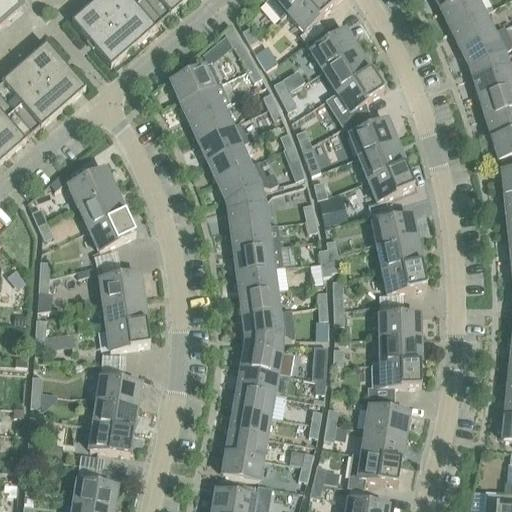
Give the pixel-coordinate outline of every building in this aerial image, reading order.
[(13,0),(0,0),(0,18),(6,25),(23,11),(13,0)] [(101,0),(72,26),(111,71),(156,32),(155,31),(170,18),(171,19),(192,0),(101,0)] [(281,25),(289,18),(309,0),(273,0),(265,7),(281,25)] [(326,0),(309,0),(289,18),(304,36),(334,10),(326,0)] [(434,0),(441,14),(470,0),(434,0)] [(470,0),(441,14),(451,34),(484,18),(475,0),(470,0)] [(451,34),(461,54),(494,38),(484,18),(451,34)] [(233,31),(225,36),(241,63),(248,76),(256,71),(249,59),(233,31)] [(242,36),(250,50),(259,44),(251,31),(242,36)] [(471,74),(472,77),(506,63),(504,58),(511,53),(511,46),(505,32),(494,38),(461,54),(471,74)] [(311,56),(324,77),(358,55),(345,35),(311,56)] [(259,44),(250,50),(258,63),(266,77),(278,69),(268,52),(264,54),(259,44)] [(2,87),(3,87),(0,89),(0,167),(26,145),(26,144),(41,131),(41,132),(86,93),(47,48),(2,87)] [(324,77),(337,97),(371,75),(358,55),(324,77)] [(473,80),(479,101),(511,91),(511,83),(508,69),(506,63),(472,77),(473,80)] [(171,87),(181,108),(221,89),(212,68),(171,87)] [(256,71),(248,76),(255,88),(263,83),(256,71)] [(339,111),(346,130),(369,119),(365,108),(384,96),(371,75),(337,97),(344,108),(339,111)] [(273,89),(281,103),(290,98),(283,84),(273,89)] [(190,127),(223,111),(230,108),(221,89),(181,108),(190,127)] [(486,122),(511,114),(511,91),(479,101),(486,122)] [(263,102),(269,114),(277,110),(272,98),(263,102)] [(290,98),(281,103),(288,117),(297,112),(290,98)] [(277,110),(269,114),(274,126),(282,122),(277,110)] [(190,127),(199,147),(232,131),(223,111),(190,127)] [(511,114),(486,122),(492,144),(511,137),(511,114)] [(350,140),(359,162),(396,147),(387,125),(374,130),(369,119),(346,130),(350,140)] [(232,131),(199,147),(208,167),(241,151),(249,148),(246,142),(240,128),(232,131)] [(296,138),(301,153),(311,149),(306,134),(296,138)] [(511,137),(492,144),(499,165),(511,160),(511,137)] [(280,142),(286,155),(294,152),(289,139),(280,142)] [(359,162),(368,185),(405,169),(396,147),(359,162)] [(311,149),(301,153),(307,167),(311,181),(316,179),(321,177),(316,164),(311,149)] [(208,167),(217,186),(251,171),(241,151),(208,167)] [(294,152),(286,155),(291,168),(299,165),(294,152)] [(227,207),(228,210),(263,200),(260,191),(269,193),(277,189),(272,178),(266,181),(259,167),(251,171),(217,186),(227,207)] [(405,169),(368,185),(377,207),(415,192),(405,169)] [(69,191),(79,213),(116,196),(106,174),(69,191)] [(511,175),(502,176),(505,198),(511,197),(511,175)] [(313,189),(318,204),(327,202),(323,186),(313,189)] [(79,213),(90,235),(126,218),(116,196),(79,213)] [(229,213),(232,235),(268,230),(265,208),(263,200),(228,210),(229,213)] [(336,205),(318,208),(322,229),(341,226),(336,205)] [(303,212),(306,225),(315,223),(312,210),(303,212)] [(32,218),(39,232),(48,228),(41,214),(32,218)] [(126,218),(90,235),(100,257),(136,240),(126,218)] [(373,229),(378,252),(417,244),(412,220),(373,229)] [(315,223),(306,225),(309,239),(318,237),(315,223)] [(48,228),(39,232),(45,246),(54,242),(48,228)] [(232,235),(234,257),(279,251),(276,229),(268,230),(232,235)] [(378,252),(383,276),(422,268),(417,244),(378,252)] [(327,247),(328,254),(329,262),(339,260),(337,245),(327,247)] [(237,279),(274,274),(281,273),(282,273),(279,251),(234,257),(237,279)] [(319,255),(321,268),(330,267),(329,262),(328,254),(319,255)] [(329,262),(330,267),(332,278),(341,276),(339,260),(329,262)] [(41,266),(40,282),(50,283),(51,267),(41,266)] [(330,267),(321,268),(323,281),(332,280),(332,278),(330,267)] [(422,268),(383,276),(388,300),(427,292),(422,268)] [(96,271),(76,276),(78,283),(97,278),(96,271)] [(237,279),(240,300),(277,296),(274,280),(274,274),(237,279)] [(100,284),(104,309),(143,303),(140,279),(100,284)] [(50,283),(40,282),(37,317),(50,316),(51,298),(49,298),(50,283)] [(343,285),(332,287),(333,300),(334,317),(344,316),(343,300),(343,285)] [(240,300),(243,322),(279,317),(277,296),(240,300)] [(318,299),(318,311),(328,311),(327,298),(318,299)] [(104,309),(107,333),(147,327),(143,303),(104,309)] [(328,311),(318,311),(319,327),(328,326),(328,311)] [(246,344),(246,347),(282,348),(282,339),(290,345),(294,344),(290,316),(279,317),(243,322),(246,344)] [(344,316),(334,317),(334,332),(345,331),(344,316)] [(16,320),(16,330),(25,330),(26,320),(16,320)] [(380,320),(380,345),(420,344),(420,320),(380,320)] [(37,324),(36,340),(46,341),(47,325),(37,324)] [(147,327),(107,333),(111,356),(150,351),(147,327)] [(327,335),(319,334),(319,346),(327,346),(327,335)] [(36,340),(34,356),(45,357),(45,354),(57,353),(55,341),(46,342),(46,341),(36,340)] [(380,345),(381,369),(421,368),(420,344),(380,345)] [(242,373),(278,379),(289,381),(293,358),(282,356),(282,348),(246,347),(242,373)] [(315,352),(312,385),(317,386),(326,387),(327,372),(326,372),(328,353),(319,352),(315,352)] [(334,354),(333,370),(343,371),(344,355),(334,354)] [(28,364),(16,363),(15,371),(27,372),(28,364)] [(421,368),(381,369),(370,369),(371,394),(367,394),(367,402),(394,404),(394,393),(422,392),(421,368)] [(278,379),(242,373),(238,394),(274,400),(278,379)] [(33,381),(32,397),(42,398),(43,382),(33,381)] [(101,383),(98,407),(137,413),(141,389),(101,383)] [(326,387),(317,386),(316,399),(325,400),(326,387)] [(238,394),(234,415),(270,422),(274,400),(238,394)] [(42,398),(32,397),(30,413),(41,413),(42,398)] [(394,404),(367,402),(367,412),(370,412),(366,436),(406,442),(409,418),(392,415),(394,404)] [(98,407),(94,431),(134,437),(137,413),(98,407)] [(329,414),(326,429),(336,431),(339,416),(329,414)] [(14,415),(13,423),(22,424),(23,416),(14,415)] [(234,415),(230,437),(267,443),(270,422),(234,415)] [(313,416),(311,429),(320,430),(322,418),(313,416)] [(511,424),(505,424),(499,423),(498,436),(503,436),(503,445),(511,446),(511,424)] [(29,426),(29,438),(43,439),(44,426),(30,425),(29,426)] [(320,430),(311,429),(309,442),(318,444),(320,430)] [(336,431),(326,429),(323,445),(333,447),(336,431)] [(134,437),(94,431),(90,455),(130,461),(134,437)] [(366,436),(362,460),(402,466),(406,442),(366,436)] [(230,437),(227,458),(263,464),(267,443),(230,437)] [(28,446),(27,461),(37,462),(38,446),(28,446)] [(263,464),(227,458),(223,480),(259,486),(263,464)] [(305,458),(302,471),(311,473),(314,460),(305,458)] [(402,466),(362,460),(352,458),(347,492),(363,495),(365,485),(398,490),(402,466)] [(37,462),(27,461),(26,477),(36,478),(37,462)] [(7,477),(19,478),(20,470),(8,469),(7,477)] [(311,473),(302,471),(298,486),(307,488),(311,473)] [(317,471),(313,487),(323,489),(327,474),(317,471)] [(78,485),(74,509),(90,511),(114,511),(118,492),(78,485)] [(323,489),(313,487),(310,501),(320,504),(323,489)] [(486,497),(484,511),(511,511),(511,488),(504,488),(503,498),(496,497),(496,498),(486,497)] [(216,496),(213,511),(254,511),(256,502),(216,496)] [(256,502),(254,511),(269,511),(270,504),(256,502)] [(24,503),(24,511),(33,511),(34,511),(35,504),(24,503)]
